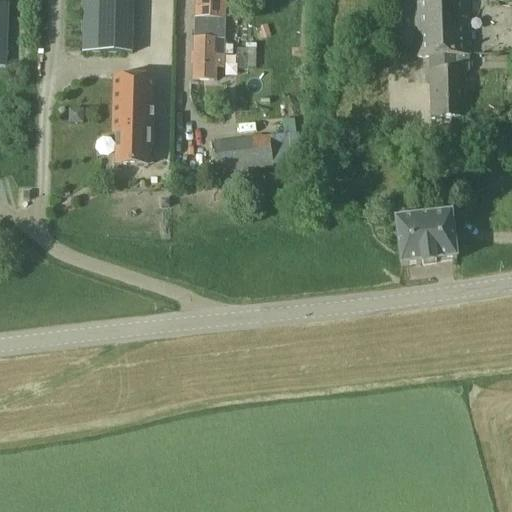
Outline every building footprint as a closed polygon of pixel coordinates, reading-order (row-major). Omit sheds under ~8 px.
[(82,2),(81,55),(132,56),(133,5),(132,0),(83,0),(83,3),(82,2)] [(225,0),(194,0),(194,21),(224,22),(225,0)] [(466,0),(436,1),(438,59),(448,58),(449,73),(446,73),(447,99),(450,99),(450,106),(447,106),(448,120),(465,120),(463,73),(469,73),(466,0)] [(438,59),(436,1),(414,2),(417,60),(428,60),(431,121),(448,120),(447,106),(450,106),(450,99),(447,99),(446,73),(449,73),(448,58),(438,59)] [(194,42),(193,81),(214,82),(214,70),(222,70),(223,62),(223,57),(224,57),(228,57),(231,58),(231,48),(228,48),(224,48),(224,22),(195,21),(194,42)] [(257,67),(257,53),(245,53),(245,67),(257,67)] [(153,80),(114,79),(112,135),(116,135),(115,168),(147,168),(148,149),(151,149),(153,80)] [(82,114),(70,114),(70,126),(82,126),(82,114)] [(231,174),(244,173),(273,170),(273,168),(301,166),(300,150),(300,147),(299,141),(299,136),(269,138),(212,145),(217,176),(231,174)] [(456,263),(451,219),(395,226),(400,270),(456,263)]
